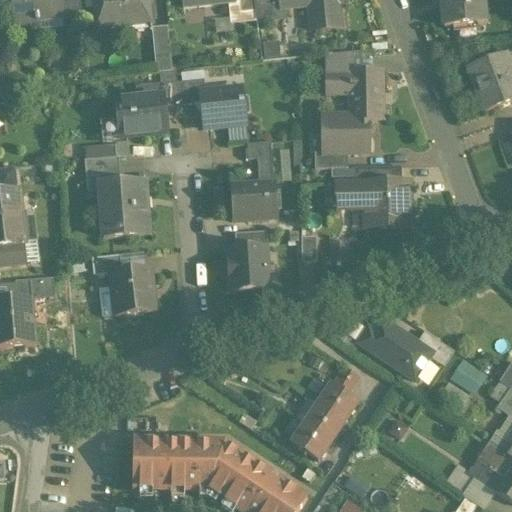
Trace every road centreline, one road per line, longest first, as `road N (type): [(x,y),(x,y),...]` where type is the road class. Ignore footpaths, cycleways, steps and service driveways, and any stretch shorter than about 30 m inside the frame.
road 1 (residential): [(208,345),(485,240)]
road 2 (residential): [(485,240),(400,0)]
road 3 (residential): [(30,413),(208,345)]
road 4 (residential): [(208,345),(198,317),(187,160)]
